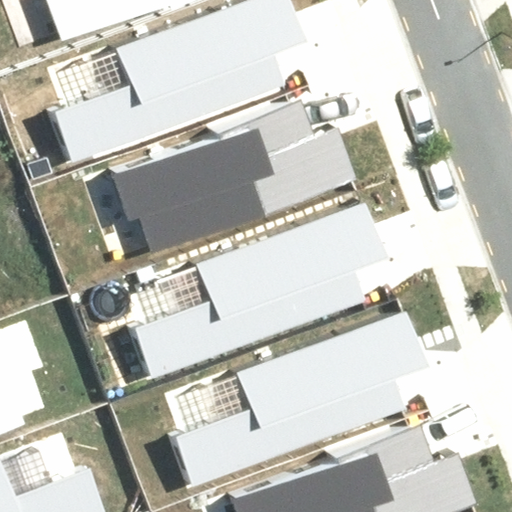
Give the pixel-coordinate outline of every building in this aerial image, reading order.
[(42,0),(53,33),(152,0),(154,0),(157,6),(176,0),(42,0)] [(71,163),(283,88),(275,64),(306,53),(286,0),(262,0),(116,52),(129,88),(54,115),(71,163)] [(108,179),(124,224),(133,221),(144,254),(352,185),(335,135),(308,144),(296,108),(207,138),(209,145),(108,179)] [(147,376),(359,300),(351,277),(382,266),(361,205),(193,265),(206,301),(130,327),(147,376)] [(511,257),(508,247),(472,262),(493,316),(511,308),(511,257)] [(193,485),(405,410),(396,387),(428,376),(406,315),(238,374),(251,410),(175,437),(193,485)] [(17,392),(26,389),(9,344),(0,346),(0,434),(28,424),(17,392)] [(235,498),(239,511),(453,511),(478,504),(462,455),(435,463),(423,428),(333,458),(336,465),(235,498)] [(0,511),(104,511),(89,469),(14,496),(1,460),(0,460),(0,511)]
